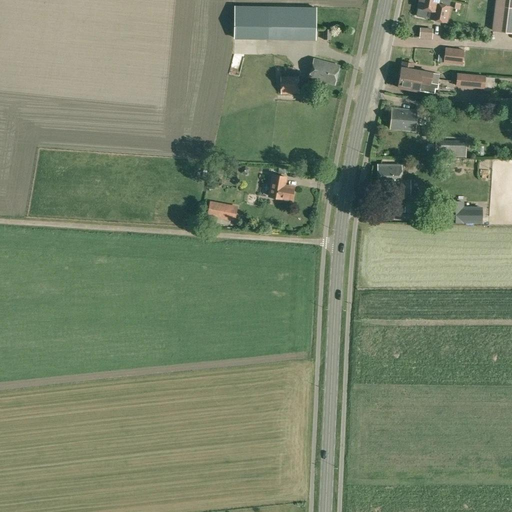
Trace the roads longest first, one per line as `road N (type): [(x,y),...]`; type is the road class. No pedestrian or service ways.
road 1 (secondary): [(326,511),(338,242),(385,0)]
road 2 (track): [(338,242),(0,220)]
